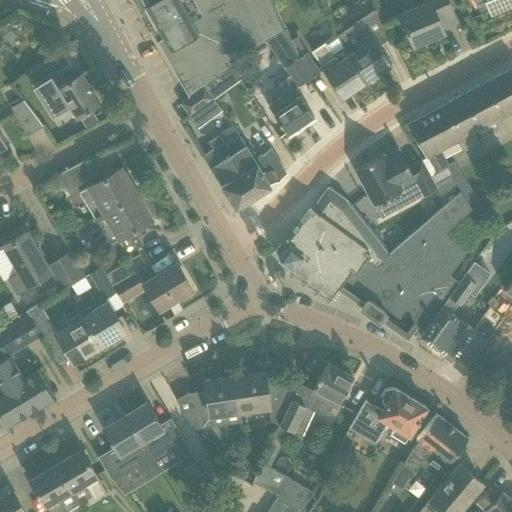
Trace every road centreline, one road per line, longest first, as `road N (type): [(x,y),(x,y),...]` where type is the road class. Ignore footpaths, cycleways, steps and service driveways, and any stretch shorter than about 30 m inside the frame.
road 1 (residential): [(233,240),(384,115),(511,48)]
road 2 (residential): [(511,458),(371,348),(249,301)]
road 3 (residential): [(0,453),(249,301)]
road 4 (residential): [(233,240),(146,110)]
road 5 (residential): [(15,181),(146,110)]
